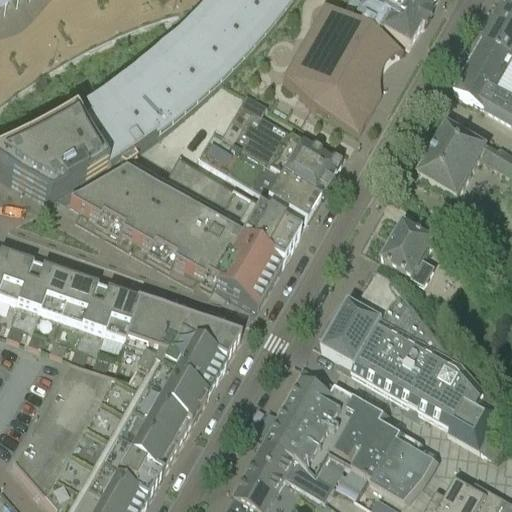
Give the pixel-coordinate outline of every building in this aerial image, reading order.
[(0,0),(0,233),(3,232),(20,225),(47,213),(57,207),(59,206),(70,201),(82,194),(84,193),(103,181),(119,172),(131,163),(142,156),(157,144),(170,134),(181,125),(195,113),(216,94),(219,92),(224,86),(235,74),(241,68),(250,59),(263,44),(273,32),(282,20),(296,0),(0,0)] [(321,15),(281,87),(310,116),(357,143),(375,110),(379,104),(378,100),(366,94),(388,55),(389,54),(376,46),(380,39),(405,53),(404,53),(406,54),(407,55),(408,52),(419,33),(421,34),(422,33),(425,26),(425,27),(426,25),(424,24),(435,5),(437,3),(434,1),(434,2),(430,0),(366,0),(353,24),(349,31),(321,15)] [(511,12),(504,9),(483,47),(507,60),(511,62),(511,12)] [(498,77),(507,60),(483,47),(473,63),(498,77)] [(464,79),(453,99),(475,112),(476,112),(483,116),(511,132),(511,62),(507,60),(498,77),(488,93),(464,79)] [(488,93),(498,77),(473,63),(464,79),(488,93)] [(243,104),(218,147),(318,207),(337,176),(339,173),(259,125),(264,115),(243,104)] [(496,159),(446,130),(417,181),(434,191),(457,204),(479,165),(511,185),(511,163),(499,155),(496,159)] [(318,207),(218,147),(210,142),(195,166),(266,209),(304,231),(318,207)] [(65,203),(57,207),(58,208),(66,212),(77,219),(97,230),(119,243),(149,260),(172,273),(196,286),(201,289),(212,296),(213,296),(223,302),(254,319),(298,242),(176,168),(157,201),(123,182),(113,187),(100,195),(95,186),(87,191),(82,194),(80,195),(72,199),(65,203)] [(455,259),(482,230),(478,227),(464,213),(441,237),(437,241),(455,259)] [(403,231),(381,269),(398,279),(412,286),(423,292),(432,277),(421,270),(430,254),(451,266),(455,259),(437,241),(441,237),(421,225),(413,237),(403,231)] [(0,288),(0,308),(15,314),(29,274),(8,266),(0,288)] [(29,274),(15,314),(37,321),(51,281),(29,274)] [(451,366),(388,286),(375,279),(355,313),(348,309),(320,357),(353,376),(350,381),(448,437),(446,440),(496,469),(511,454),(511,430),(454,364),(451,366)] [(51,281),(37,321),(58,328),(73,289),(51,281)] [(58,328),(80,337),(94,296),(73,289),(58,328)] [(94,296),(80,337),(101,344),(102,343),(115,304),(94,296)] [(102,343),(123,351),(137,312),(115,304),(102,343)] [(123,351),(123,352),(144,359),(158,319),(137,312),(123,351)] [(11,473),(10,473),(44,511),(144,511),(238,348),(158,319),(144,359),(145,360),(142,366),(133,382),(132,382),(126,394),(67,374),(11,473)] [(4,345),(17,350),(21,337),(9,332),(4,345)] [(38,357),(43,344),(30,340),(26,353),(38,357)] [(47,360),(60,365),(64,352),(52,347),(47,360)] [(69,368),(81,372),(86,360),(73,355),(69,368)] [(90,375),(103,380),(107,367),(95,363),(90,375)] [(279,422),(278,425),(323,449),(335,427),(316,415),(320,408),(329,391),(307,379),(304,385),(301,383),(279,422)] [(320,408),(316,415),(335,427),(349,402),(334,394),(330,392),(329,391),(320,408)] [(323,449),(307,478),(315,487),(316,485),(326,491),(332,495),(338,486),(341,481),(345,474),(349,476),(352,478),(361,460),(362,459),(357,456),(350,469),(335,460),(362,410),(354,405),(349,402),(335,427),(323,449)] [(362,410),(335,460),(350,469),(357,456),(362,459),(379,429),(383,422),(362,410)] [(278,425),(264,450),(294,466),(295,466),(297,468),(307,478),(323,449),(278,425)] [(361,460),(352,478),(367,486),(368,487),(371,489),(393,453),(400,441),(383,431),(379,429),(362,459),(361,460)] [(233,504),(233,505),(246,511),(268,511),(282,489),(284,486),(324,510),(331,498),(332,495),(326,491),(316,485),(315,487),(307,478),(297,468),(295,466),(294,466),(264,450),(246,482),(243,487),(233,504)] [(371,489),(370,491),(404,511),(412,502),(420,492),(422,489),(434,470),(418,461),(415,466),(393,453),(371,489)] [(435,500),(428,511),(493,511),(484,506),(482,504),(455,489),(449,499),(445,506),(435,500)]
